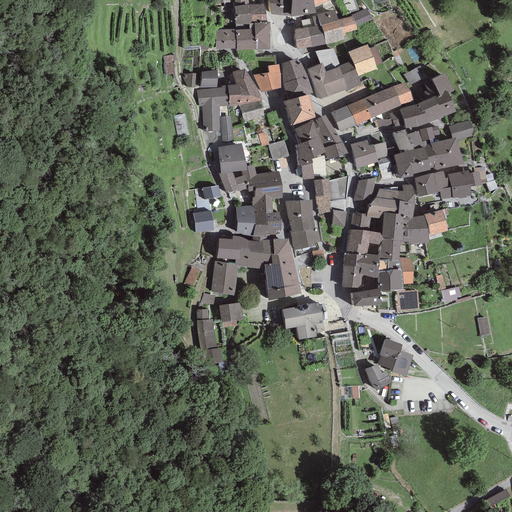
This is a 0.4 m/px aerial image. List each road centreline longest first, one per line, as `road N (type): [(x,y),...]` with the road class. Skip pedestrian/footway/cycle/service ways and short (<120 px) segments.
road 1 (residential): [(336,296),(351,178),(347,145),(328,111),(319,114),(302,63),(262,0)]
road 2 (track): [(216,235),(192,317),(201,368),(220,395),(237,506)]
road 3 (residential): [(511,430),(479,413),(402,342),(336,296)]
road 4 (track): [(205,158),(179,75),(176,0)]
